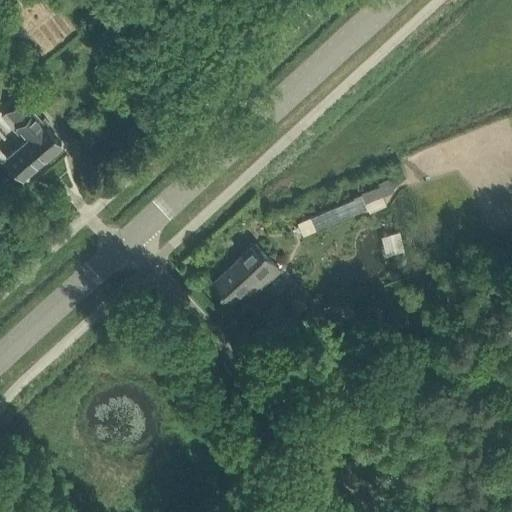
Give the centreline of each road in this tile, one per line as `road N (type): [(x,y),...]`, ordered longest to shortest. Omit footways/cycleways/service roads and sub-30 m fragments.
road 1 (secondary): [(128,240),(391,0)]
road 2 (unclassified): [(301,428),(128,240)]
road 3 (secondary): [(0,358),(128,240)]
